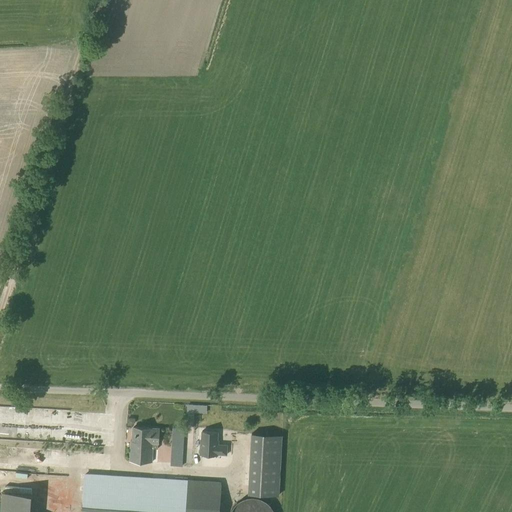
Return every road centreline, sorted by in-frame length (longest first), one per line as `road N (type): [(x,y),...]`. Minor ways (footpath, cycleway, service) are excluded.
road 1 (unclassified): [(511,408),(0,388)]
road 2 (track): [(0,316),(94,0)]
